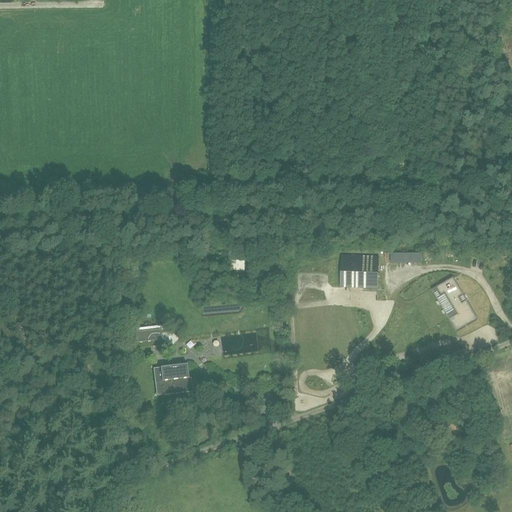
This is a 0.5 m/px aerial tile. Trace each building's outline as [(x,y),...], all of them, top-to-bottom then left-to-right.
[(343,257),(341,286),(371,287),(371,278),(375,278),(376,258),(343,257)] [(230,260),(229,271),(215,271),(215,281),(244,282),(245,260),(230,260)] [(453,277),(436,287),(441,296),(445,293),(457,314),(448,319),(455,330),(456,332),(461,329),(478,319),(467,300),(462,303),(459,298),(464,295),(453,277)] [(161,329),(136,332),(134,332),(136,343),(162,340),(161,329)] [(132,361),(139,366),(145,357),(138,353),(132,361)] [(160,368),(162,382),(164,381),(165,392),(188,389),(186,378),(188,378),(187,364),(160,368)]
